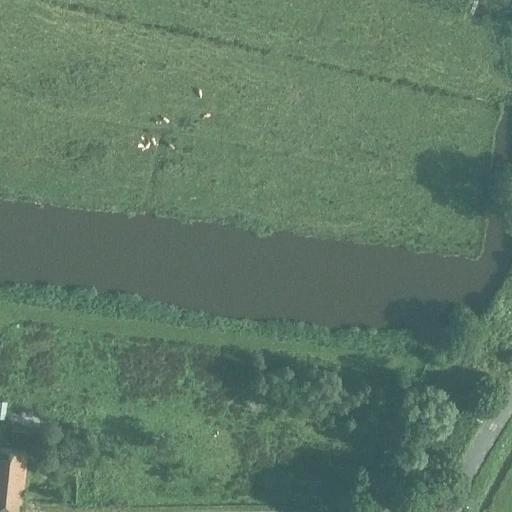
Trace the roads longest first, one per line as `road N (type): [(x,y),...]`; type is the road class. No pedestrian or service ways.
road 1 (track): [(511,381),(0,313)]
road 2 (tertiary): [(448,511),(511,399)]
